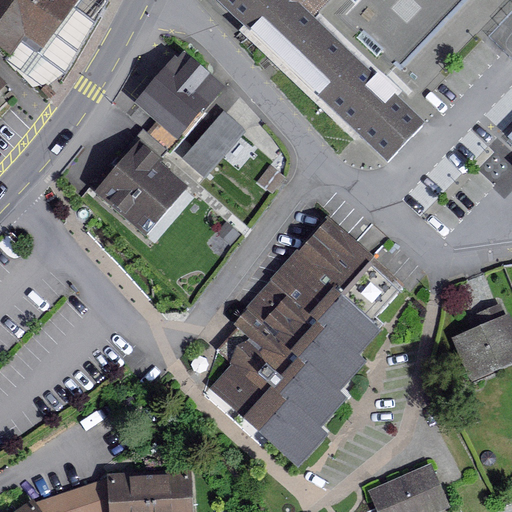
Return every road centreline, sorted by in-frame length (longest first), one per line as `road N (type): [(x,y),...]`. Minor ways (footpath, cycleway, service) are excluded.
road 1 (residential): [(440,267),(172,0)]
road 2 (primary): [(138,0),(77,106),(0,195)]
